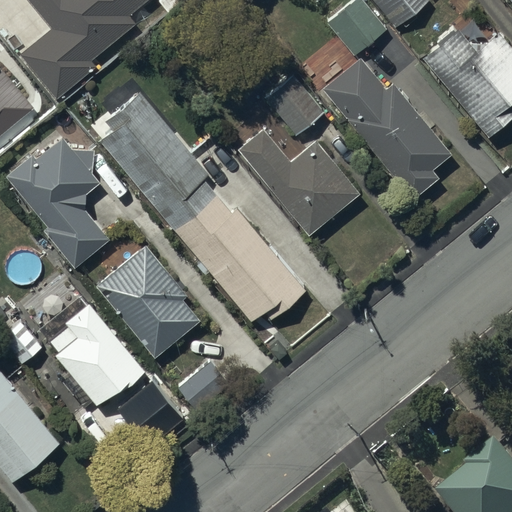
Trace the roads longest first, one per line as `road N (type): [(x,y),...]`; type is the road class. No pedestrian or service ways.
road 1 (unclassified): [(328,411),(511,260)]
road 2 (unclassified): [(206,511),(328,411)]
